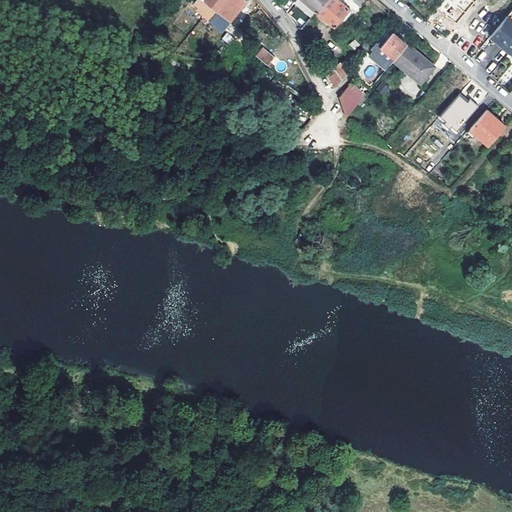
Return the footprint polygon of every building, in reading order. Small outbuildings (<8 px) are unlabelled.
[(203,12),(222,28),(246,0),(245,0),(203,0),(202,2),(200,5),(204,9),(203,12)] [(246,0),(222,28),(224,30),(248,2),(246,0)] [(306,0),(317,9),(325,0),(306,0)] [(344,17),(351,9),(340,0),(325,0),(317,9),(334,24),(342,15),(344,17)] [(455,17),(461,10),(449,0),(443,0),(438,6),(441,8),(442,7),(449,11),(451,9),(456,13),(454,16),(455,17)] [(463,10),(461,10),(455,17),(454,16),(456,13),(451,9),(449,11),(442,7),(441,8),(436,15),(453,28),(469,9),(466,7),(463,10)] [(511,9),(490,35),(510,52),(511,49),(511,9)] [(394,60),(408,44),(393,31),(381,45),(378,42),(373,47),(391,63),(394,60)] [(225,33),(222,39),(229,43),(233,36),(225,33)] [(408,44),(394,60),(422,83),(435,67),(408,44)] [(273,53),(263,45),(257,52),(267,61),(273,53)] [(340,61),(327,75),(336,88),(350,71),(340,61)] [(385,95),(390,87),(381,82),(376,90),(385,95)] [(347,87),(339,96),(346,116),(361,99),(347,87)] [(460,92),(459,94),(467,101),(468,99),(460,92)] [(447,119),(458,128),(479,104),(471,96),(468,99),(467,101),(459,94),(441,114),(447,119)] [(487,109),(470,128),(489,144),(506,125),(487,109)] [(453,134),(458,128),(447,119),(445,121),(450,126),(448,129),(453,134)]
